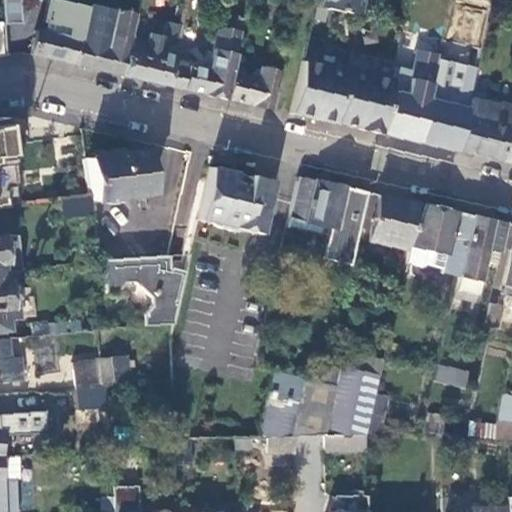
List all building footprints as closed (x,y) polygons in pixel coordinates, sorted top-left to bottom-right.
[(19,0),(2,0),(3,24),(20,24),(19,0)] [(85,8),(50,0),(44,0),(39,24),(42,24),(41,32),(33,31),(28,56),(39,58),(73,66),(85,8)] [(364,0),(322,0),(321,9),(361,18),(364,0)] [(133,16),(86,5),(85,8),(73,66),(96,71),(120,76),(128,40),(133,16)] [(237,39),(240,24),(228,22),(225,36),(237,39)] [(128,40),(120,76),(144,82),(165,87),(173,53),(180,27),(162,24),(160,38),(144,35),(143,42),(128,40)] [(230,69),(234,52),(237,39),(225,36),(218,35),(212,39),(205,66),(204,72),(196,71),(184,67),(179,90),(198,94),(223,100),(230,69)] [(468,101),(477,61),(428,50),(419,90),(451,97),(446,118),(463,122),(468,101)] [(187,57),(173,53),(165,87),(179,90),(184,67),(187,57)] [(318,66),(299,62),(288,114),(303,118),(304,113),(312,115),(311,119),(333,125),(333,123),(334,123),(335,121),(348,124),(349,123),(357,125),(356,130),(378,135),(390,81),(365,75),(365,73),(345,68),(345,71),(319,65),(318,66)] [(268,110),(276,76),(256,71),(254,81),(237,77),(238,71),(230,69),(223,100),(238,103),(268,110)] [(475,156),(506,163),(511,136),(511,95),(495,91),(493,101),(495,106),(491,107),(468,101),(463,122),(456,152),(475,156)] [(0,118),(0,208),(21,205),(12,141),(25,139),(23,119),(4,118),(0,118)] [(333,123),(333,125),(343,127),(356,130),(357,125),(349,123),(348,124),(335,121),(334,123),(333,123)] [(85,160),(89,193),(90,203),(149,196),(144,152),(85,160)] [(238,174),(208,167),(196,220),(210,223),(210,226),(227,232),(241,233),(243,230),(259,234),(266,197),(261,193),(258,199),(244,189),(249,183),(238,174)] [(270,181),(238,174),(249,183),(244,189),(258,199),(261,193),(266,197),(270,181)] [(337,185),(293,175),(283,225),(324,234),(318,259),(347,265),(353,238),(363,193),(357,192),(357,190),(337,185)] [(391,197),(364,191),(363,193),(353,238),(366,241),(363,252),(403,261),(416,203),(391,197)] [(90,203),(89,193),(59,198),(63,216),(91,211),(90,203)] [(441,209),(416,203),(403,261),(403,262),(418,265),(418,263),(441,268),(440,272),(457,276),(471,215),(441,209)] [(482,218),(471,215),(457,276),(453,297),(474,301),(483,261),(498,264),(502,247),(508,224),(482,218)] [(511,225),(508,224),(502,247),(506,248),(511,225)] [(168,267),(167,254),(101,262),(104,295),(119,293),(124,285),(132,283),(149,296),(150,306),(143,315),(143,326),(173,323),(185,271),(173,268),(168,267)] [(0,283),(0,333),(8,332),(7,322),(11,322),(10,308),(5,308),(2,283),(0,283)] [(502,295),(511,296),(511,287),(504,285),(502,295)] [(482,326),(495,329),(500,312),(499,306),(488,304),(482,326)] [(45,337),(100,331),(99,320),(44,326),(45,337)] [(20,340),(45,337),(44,326),(44,323),(19,326),(20,340)] [(9,361),(6,341),(0,341),(0,385),(11,384),(11,383),(22,381),(20,359),(9,361)] [(352,354),(348,368),(377,375),(380,361),(352,354)] [(101,387),(131,385),(127,356),(71,362),(74,389),(101,387)] [(320,383),(301,379),(288,428),(292,428),(293,438),(323,437),(363,436),(370,405),(373,395),(377,375),(348,368),(325,363),(320,383)] [(468,374),(436,367),(434,378),(465,385),(468,374)] [(301,379),(271,372),(257,439),(267,439),(293,438),(292,428),(288,428),(301,379)] [(102,403),(101,387),(74,389),(76,406),(102,403)] [(386,398),(373,395),(370,405),(384,408),(386,398)] [(511,415),(511,397),(501,395),(494,427),(491,440),(502,441),(511,441),(511,424),(510,425),(511,415)] [(363,436),(378,436),(384,408),(370,405),(363,436)] [(442,417),(426,414),(421,435),(439,434),(442,417)] [(491,440),(494,427),(472,422),(468,437),(491,440)] [(363,452),(363,436),(323,437),(323,453),(363,452)] [(293,438),(267,439),(267,451),(267,455),(294,454),(293,438)] [(257,439),(242,440),(243,451),(267,451),(267,439),(257,439)] [(242,440),(233,440),(233,451),(243,451),(242,440)] [(151,455),(151,471),(162,471),(162,455),(151,455)] [(134,511),(135,490),(113,490),(113,500),(113,511),(134,511)] [(365,511),(365,499),(331,499),(330,511),(365,511)] [(103,500),(102,511),(113,511),(113,500),(103,500)]
